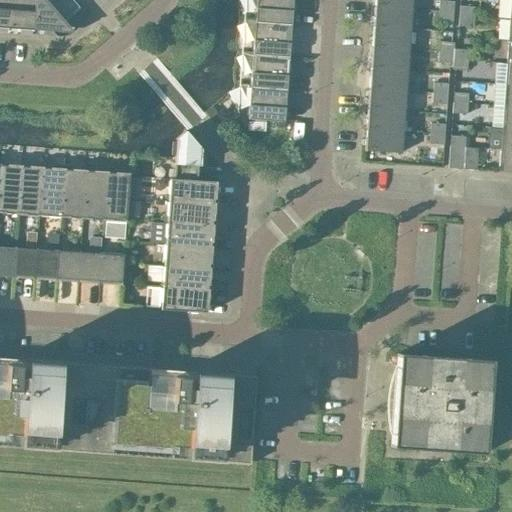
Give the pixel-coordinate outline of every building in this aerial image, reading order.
[(7,30),(9,0),(0,0),(0,28),(7,29),(7,30)] [(32,32),(34,0),(9,0),(7,30),(7,29),(32,30),(32,32)] [(80,10),(81,9),(73,0),(34,0),(32,32),(32,30),(73,33),(64,22),(79,9),(80,10)] [(290,24),(292,0),(250,0),(255,9),(254,20),(244,19),(244,21),(290,24)] [(410,10),(410,0),(374,0),(374,7),(410,10)] [(437,12),(452,13),(453,2),(438,1),(437,12)] [(458,16),(473,17),(474,7),(459,6),(458,16)] [(409,30),(410,10),(374,7),(372,27),(409,30)] [(451,23),(452,13),(437,12),(437,22),(451,23)] [(472,28),(473,17),(458,16),(457,27),(472,28)] [(288,57),(290,24),(244,21),(244,22),(252,42),(252,53),(242,52),(242,53),(288,57)] [(407,50),(409,30),(372,27),(371,48),(407,50)] [(452,54),(453,49),(453,43),(438,42),(438,53),(452,54)] [(406,71),(407,50),(371,48),(369,68),(406,71)] [(452,60),(467,61),(468,50),(453,49),(452,54),(452,60)] [(286,89),(288,57),(242,53),(241,54),(250,74),(249,85),(239,84),(239,85),(286,89)] [(452,63),(452,60),(452,54),(438,53),(437,62),(452,63)] [(466,71),(467,61),(452,60),(452,63),(451,70),(466,71)] [(404,92),(406,71),(369,68),(368,89),(404,92)] [(431,94),(446,95),(447,83),(432,82),(431,94)] [(283,122),(286,89),(239,85),(239,87),(248,106),(247,120),(283,122)] [(511,107),(511,85),(504,85),(502,107),(511,107)] [(403,112),(404,92),(368,89),(366,109),(403,112)] [(452,103),(467,104),(468,91),(453,90),(452,103)] [(446,103),(446,95),(431,94),(431,102),(446,103)] [(466,116),(467,104),(452,103),(451,115),(466,116)] [(511,128),(511,107),(502,107),(501,128),(511,128)] [(401,132),(403,112),(366,109),(365,130),(401,132)] [(428,134),(443,135),(444,124),(429,122),(428,134)] [(511,150),(511,128),(501,128),(499,150),(511,150)] [(400,153),(401,132),(365,130),(363,151),(364,151),(400,153)] [(200,150),(184,131),(175,139),(175,142),(171,142),(170,156),(174,156),(172,180),(196,182),(196,181),(197,162),(199,163),(200,150)] [(443,144),(443,135),(428,134),(428,143),(443,144)] [(449,146),(464,147),(464,136),(450,135),(449,146)] [(462,169),(464,147),(449,146),(447,169),(462,169)] [(511,150),(499,150),(498,172),(511,173),(511,150)] [(0,213),(17,215),(20,166),(7,165),(7,166),(0,165),(0,213)] [(38,216),(42,168),(28,167),(28,168),(21,167),(21,166),(20,166),(17,215),(38,216)] [(60,218),(63,169),(50,168),(50,169),(43,169),(43,168),(42,168),(38,216),(60,218)] [(81,219),(85,171),(71,170),(71,171),(64,170),(64,169),(63,169),(60,218),(81,219)] [(103,221),(106,172),(93,171),(93,172),(86,172),(86,171),(85,171),(81,219),(103,221)] [(125,222),(128,174),(114,173),(114,174),(107,174),(108,172),(106,172),(103,221),(125,222)] [(172,180),(169,179),(169,182),(168,182),(167,195),(168,195),(168,201),(213,205),(214,182),(196,181),(196,182),(172,180)] [(211,226),(213,205),(168,201),(167,204),(166,204),(166,216),(167,216),(166,223),(211,226)] [(210,248),(211,226),(166,223),(166,225),(165,225),(164,238),(165,238),(165,245),(210,248)] [(208,269),(210,248),(165,245),(164,247),(163,247),(162,259),(163,259),(163,266),(208,269)] [(12,278),(14,246),(14,247),(0,246),(0,274),(12,275),(11,278),(12,278)] [(34,279),(36,248),(35,248),(35,249),(15,247),(15,246),(14,246),(12,278),(13,278),(13,275),(33,277),(33,279),(34,279)] [(55,281),(57,249),(57,250),(36,249),(36,248),(34,279),(34,277),(55,278),(55,281)] [(77,282),(79,251),(78,251),(78,252),(58,251),(58,249),(57,249),(55,281),(56,281),(56,278),(76,280),(76,282),(77,282)] [(98,284),(101,253),(100,252),(100,253),(79,252),(79,251),(77,282),(77,283),(77,280),(98,281),(98,284)] [(121,283),(123,254),(121,254),(121,255),(101,254),(101,253),(98,284),(99,284),(99,281),(119,283),(119,285),(120,286),(121,283)] [(206,291),(208,269),(163,266),(163,268),(162,268),(161,281),(162,281),(161,288),(206,291)] [(205,313),(206,291),(161,288),(161,290),(160,290),(159,302),(160,302),(160,310),(184,312),(205,313)] [(483,454),(490,361),(396,354),(390,447),(483,454)] [(255,383),(256,377),(0,358),(0,446),(249,465),(249,458),(255,383)]
